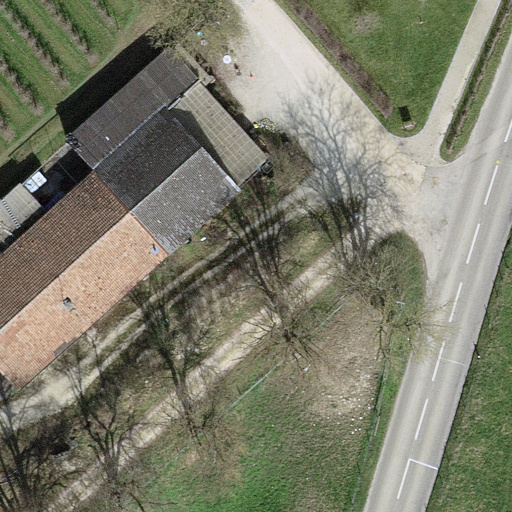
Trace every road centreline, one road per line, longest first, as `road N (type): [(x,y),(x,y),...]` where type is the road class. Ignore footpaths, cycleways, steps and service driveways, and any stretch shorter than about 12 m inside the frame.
road 1 (track): [(39,511),(322,246),(397,156)]
road 2 (tertiary): [(384,511),(511,107)]
